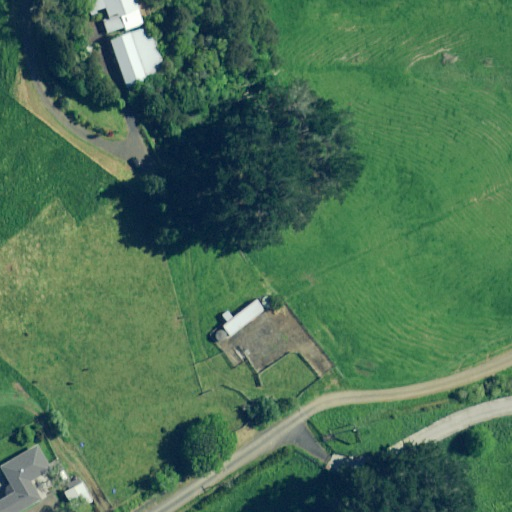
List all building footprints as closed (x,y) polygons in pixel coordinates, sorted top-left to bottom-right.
[(139,21),(134,6),(131,0),(89,0),(93,10),(101,7),(105,17),(99,19),(104,33),(121,26),(122,31),(140,24),(139,21)] [(107,40),(124,88),(144,80),(163,74),(146,26),(142,28),(127,33),(124,34),(107,40)] [(228,334),(229,336),(262,309),(253,300),(232,317),(226,309),(219,315),(225,322),(221,326),(222,328),(220,330),(219,330),(218,330),(217,330),(216,330),(215,331),(214,332),(214,333),(213,334),(213,335),(213,336),(213,337),(213,338),(214,339),(214,340),(215,341),(216,341),(217,342),(218,342),(219,342),(220,342),(221,342),(222,341),(223,340),(224,340),(224,339),(225,338),(225,337),(228,334)] [(49,469),(36,445),(0,465),(0,469),(12,491),(0,497),(0,511),(16,511),(39,500),(28,480),(49,469)] [(91,498),(80,481),(62,492),(73,510),(91,498)]
